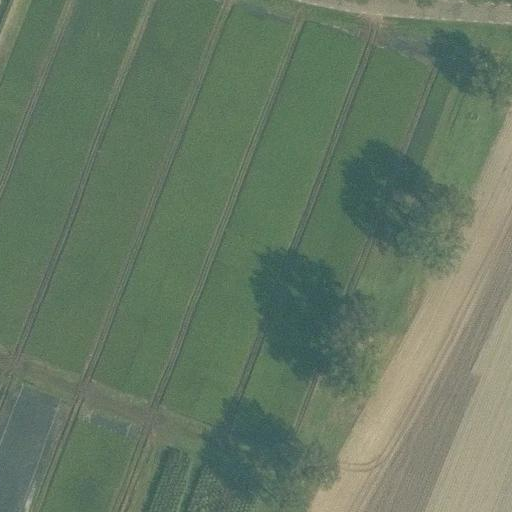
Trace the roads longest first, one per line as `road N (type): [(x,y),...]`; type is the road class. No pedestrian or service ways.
road 1 (track): [(511,107),(296,488)]
road 2 (tertiary): [(511,6),(332,0)]
